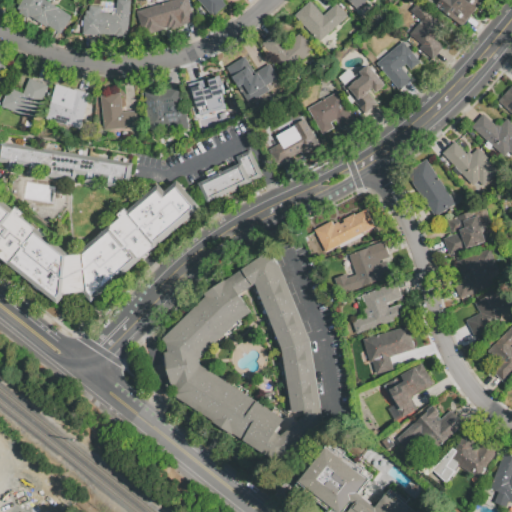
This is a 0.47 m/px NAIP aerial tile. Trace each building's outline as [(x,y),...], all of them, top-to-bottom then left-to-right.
[(17,12),(24,0),(47,0),(47,1),(73,16),(62,35),(33,17),(31,20),(17,12)] [(130,38),(131,0),(117,0),(117,13),(98,12),(98,17),(84,17),(84,35),(99,36),(99,33),(119,34),(119,38),(130,38)] [(195,20),(189,0),(171,0),(136,11),(144,36),(195,20)] [(223,0),(222,1),(225,5),(214,15),(201,0),(223,0)] [(348,0),(358,10),(368,0),(348,0)] [(419,0),(421,0),(449,22),(435,40),(444,47),(435,59),(420,47),(423,44),(411,35),(422,22),(410,12),(419,0)] [(465,27),(486,0),(443,0),(440,4),(456,17),(454,19),(465,27)] [(312,1),(325,16),(339,4),(351,18),(322,44),(296,16),(312,1)] [(264,44),(289,73),(317,48),(304,34),(289,47),(277,34),(264,44)] [(405,40),(422,62),(412,70),(407,64),(402,68),(413,81),(401,91),(377,62),(405,40)] [(228,67),(251,104),(271,91),(267,86),(279,78),(270,64),(256,73),(245,57),(228,67)] [(371,64),(388,85),(379,93),(376,88),(370,92),(379,104),(367,114),(338,79),(349,69),(356,77),(371,64)] [(186,82),(197,120),(233,110),(222,72),(206,76),(211,91),(207,92),(202,77),(186,82)] [(31,78),(50,85),(36,120),(3,107),(10,88),(25,93),(31,78)] [(57,84),(47,119),(82,129),(92,94),(57,84)] [(511,86),(499,101),(511,112),(511,86)] [(145,92),(150,134),(190,129),(187,105),(183,106),(182,100),(179,101),(178,88),(145,92)] [(308,108),(323,136),(335,129),(332,123),(338,120),(343,129),(357,121),(340,91),(308,108)] [(101,95),(105,130),(141,127),(139,111),(124,113),(121,93),(101,95)] [(472,127),(502,159),(510,152),(511,154),(511,128),(505,121),(501,125),(498,122),(497,124),(487,113),(472,127)] [(307,118),(323,146),(304,156),(302,152),(281,164),(273,149),(280,145),(277,141),(285,137),(284,134),(294,128),(293,125),(307,118)] [(0,148),(1,141),(136,161),(132,183),(121,182),(120,187),(104,185),(105,179),(100,178),(99,184),(84,182),(85,176),(79,175),(78,181),(49,177),(50,169),(42,168),(41,175),(28,173),(29,166),(22,165),(21,171),(7,169),(8,163),(0,162),(0,148)] [(442,153),(472,186),(474,184),(478,189),(500,169),(479,148),(472,154),(470,151),(467,154),(455,141),(442,153)] [(240,164),(237,157),(252,150),(264,176),(250,183),(240,164)] [(427,160),(455,205),(434,217),(406,173),(427,160)] [(240,164),(250,183),(210,202),(201,183),(240,164)] [(0,197),(0,256),(60,305),(65,298),(87,296),(94,302),(203,208),(180,181),(167,191),(161,184),(129,211),(125,207),(121,211),(122,212),(118,215),(121,218),(84,251),(69,252),(0,197)] [(450,255),(489,241),(485,228),(492,225),(485,206),(447,220),(452,233),(458,231),(458,233),(444,238),(450,255)] [(368,209),(377,228),(328,252),(316,229),(333,221),(335,225),(340,223),(341,225),(345,223),(344,219),(356,214),(356,215),(364,211),(368,209)] [(386,241),(391,257),(379,261),(386,279),(345,293),(340,281),(351,277),(343,257),(386,241)] [(460,299),(477,293),(475,288),(478,287),(480,291),(492,286),(487,273),(498,269),(491,249),(456,261),(463,279),(454,283),(460,299)] [(272,251),(283,267),(313,342),(321,407),(323,407),(327,427),(279,462),(192,405),(175,396),(179,391),(178,385),(174,386),(170,368),(167,351),(170,351),(168,342),(165,339),(208,297),(206,294),(227,280),(228,281),(272,251)] [(405,316),(400,304),(389,308),(387,303),(402,297),(397,283),(352,299),(359,319),(353,322),(357,334),(405,316)] [(475,337),(504,322),(500,315),(507,311),(505,309),(511,305),(511,298),(506,287),(475,302),(480,313),(466,320),(475,337)] [(363,339),(370,363),(373,362),(377,374),(393,369),(390,357),(416,350),(409,326),(363,339)] [(503,381),(511,372),(511,326),(487,351),(499,363),(492,370),(503,381)] [(383,385),(394,405),(388,409),(395,422),(418,409),(411,397),(434,384),(422,363),(383,385)] [(442,442),(467,418),(455,406),(441,420),(437,416),(440,413),(431,405),(408,427),(409,428),(398,439),(407,449),(423,434),(435,447),(441,441),(442,442)] [(477,478),(500,444),(489,436),(478,451),(471,447),(480,434),(470,427),(448,459),(477,478)] [(328,446),(335,452),(337,449),(364,470),(362,473),(369,478),(359,491),(377,506),(388,493),(394,498),(396,495),(417,511),(348,511),(355,505),(351,502),(342,511),(323,511),(327,508),(297,485),(328,446)] [(511,501),(511,457),(503,454),(490,489),(499,492),(495,503),(508,507),(510,501),(511,501)] [(0,511),(0,487),(9,495),(8,496),(22,507),(23,506),(29,511),(0,511)]
